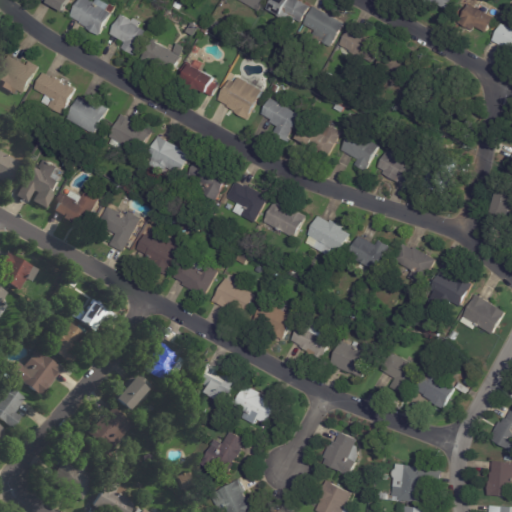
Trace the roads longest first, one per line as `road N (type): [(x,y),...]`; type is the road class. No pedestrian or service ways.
road 1 (residential): [(511,343),(452,447),(458,511),(28,503),(18,485),(24,466),(149,303)]
road 2 (residential): [(511,280),(462,236),(264,161),(60,47),(2,0)]
road 3 (residential): [(452,447),(329,400),(0,217)]
road 4 (residential): [(511,89),(360,0)]
road 5 (residential): [(495,80),(462,236)]
